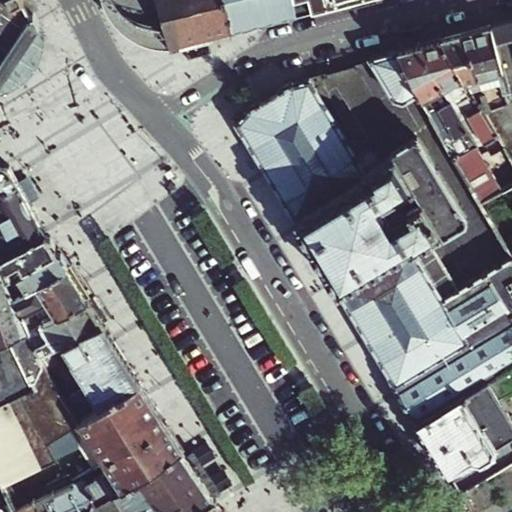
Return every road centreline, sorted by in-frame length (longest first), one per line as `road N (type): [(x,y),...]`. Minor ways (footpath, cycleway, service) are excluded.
road 1 (residential): [(415,511),(219,181),(160,118)]
road 2 (residential): [(472,0),(249,61),(160,118)]
road 3 (residential): [(109,62),(55,96),(0,116)]
